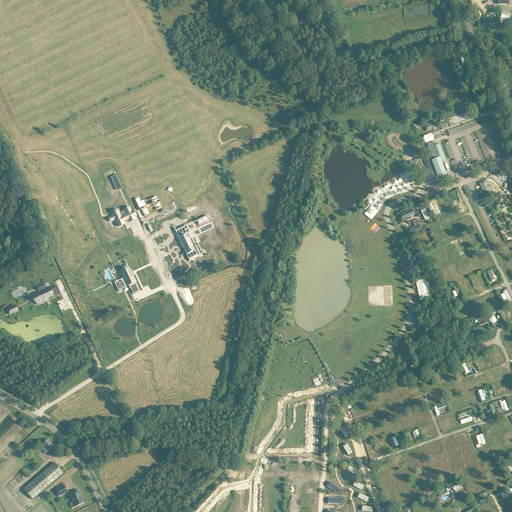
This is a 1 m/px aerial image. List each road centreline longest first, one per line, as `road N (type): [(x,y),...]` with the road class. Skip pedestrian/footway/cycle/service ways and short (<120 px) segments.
road 1 (track): [(196,511),(237,457),(324,462),(326,412),(335,399)]
road 2 (unclassified): [(105,511),(70,446),(0,396)]
road 3 (tertiary): [(511,138),(458,0)]
